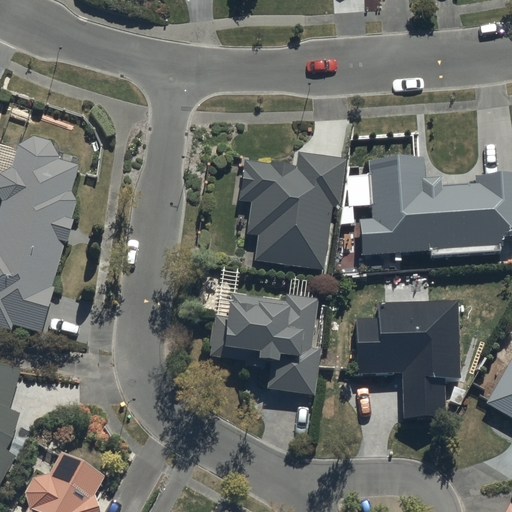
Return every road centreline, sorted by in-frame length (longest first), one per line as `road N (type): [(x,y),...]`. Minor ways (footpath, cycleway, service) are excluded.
road 1 (residential): [(173,70),(139,338),(146,382),(185,428),(307,490)]
road 2 (residential): [(511,51),(173,70)]
road 3 (residential): [(173,70),(0,6)]
road 4 (residential): [(307,490),(406,482),(432,491),(440,511)]
